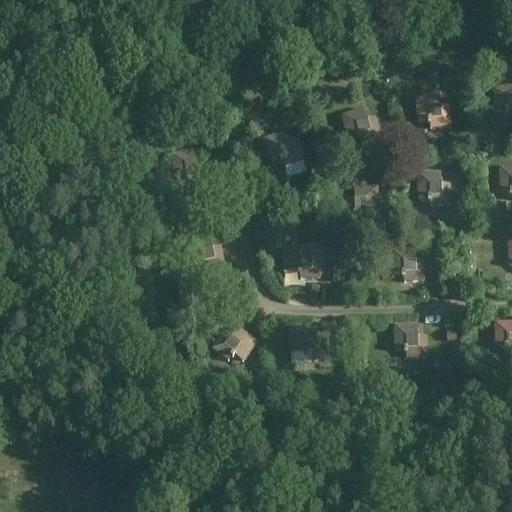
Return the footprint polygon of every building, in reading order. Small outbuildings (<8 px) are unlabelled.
[(154,8),(137,12),(139,21),(156,17),(154,8)] [(511,88),(491,91),(492,115),(505,114),(506,122),(511,121),(511,88)] [(438,98),(413,101),(415,124),(428,124),(429,132),(449,130),(448,109),(438,110),(438,98)] [(364,111),(340,118),(346,141),(360,137),(363,146),(380,141),(375,121),(368,123),(364,111)] [(284,134),(261,141),(266,164),(279,160),(282,169),(302,164),(298,144),(288,147),(284,134)] [(192,152),(167,157),(172,181),(184,179),(185,187),(207,184),(203,163),(195,164),(192,152)] [(511,169),(497,169),(497,194),(509,194),(510,203),(511,203),(511,169)] [(439,174),(416,175),(417,199),(430,198),(430,208),(451,207),(451,185),(440,186),(439,174)] [(352,202),(343,202),(344,224),(369,223),(368,212),(377,211),(377,189),(351,190),(352,202)] [(271,224),(256,226),(257,237),(272,236),(271,224)] [(208,240),(184,244),(189,268),(201,266),(202,275),(224,271),(220,250),(211,252),(208,240)] [(310,249),(285,249),(285,273),(299,273),(298,282),(319,282),(320,259),(310,260),(310,249)] [(390,251),(389,276),(402,276),(403,284),(425,282),(424,262),(416,262),(415,250),(390,251)] [(511,324),(493,325),(492,350),(505,349),(505,358),(511,358),(511,324)] [(392,328),(392,352),(404,351),(404,361),(426,361),(426,339),(416,339),(416,328),(392,328)] [(222,335),(209,352),(226,364),(232,357),(242,364),(256,345),(237,330),(230,340),(222,335)] [(315,331),(290,331),(291,355),(304,355),(304,364),(326,363),(324,342),(315,342),(315,331)] [(456,336),(448,336),(449,345),(456,345),(456,336)]
